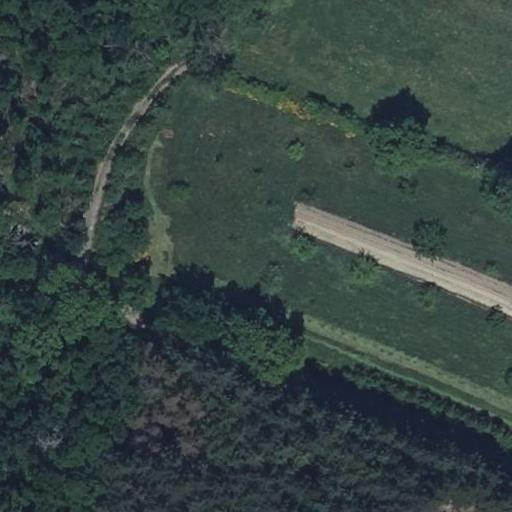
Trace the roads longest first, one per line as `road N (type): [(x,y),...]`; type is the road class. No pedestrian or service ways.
road 1 (track): [(0,210),(118,304),(203,348),(511,466)]
road 2 (track): [(80,273),(129,136),(244,0)]
